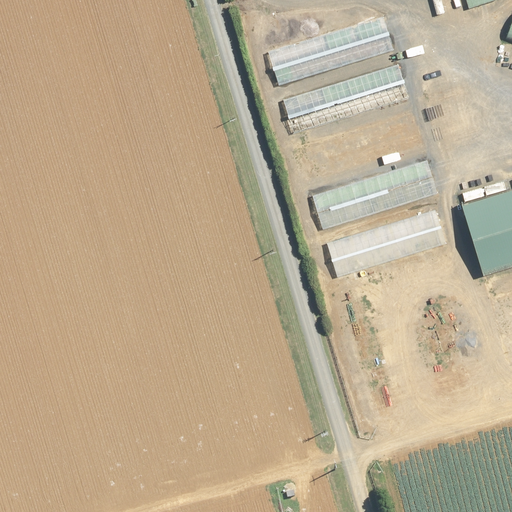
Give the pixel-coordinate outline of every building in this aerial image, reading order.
[(464,0),(454,0),(457,9),(467,6),(464,0)] [(268,52),(278,86),(392,50),(382,17),(268,52)] [(285,101),(295,134),(409,99),(398,66),(285,101)] [(299,145),(310,180),(426,145),(416,110),(299,145)] [(314,194),(324,227),(438,192),(427,158),(314,194)] [(511,185),(464,201),(488,276),(511,268),(511,185)] [(327,244),(337,277),(451,242),(440,209),(327,244)] [(460,257),(344,292),(354,326),(471,290),(460,257)] [(511,327),(511,291),(488,299),(498,332),(511,327)] [(475,305),(358,341),(368,373),(485,337),(475,305)] [(511,340),(502,344),(511,376),(511,340)] [(488,349),(371,384),(381,416),(498,381),(488,349)]
